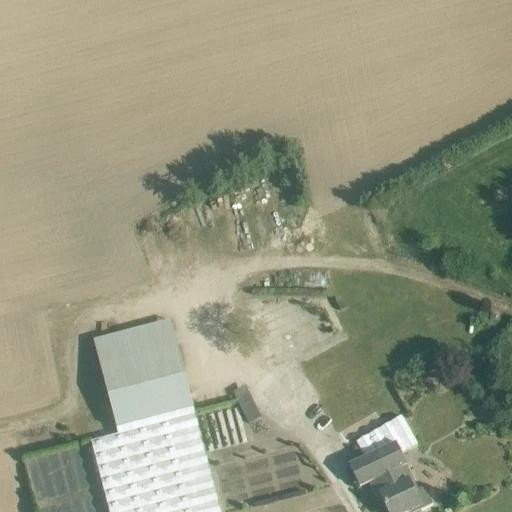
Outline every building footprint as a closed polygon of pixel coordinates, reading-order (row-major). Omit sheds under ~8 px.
[(410,280),(344,312),(356,336),(421,304),(410,280)] [(170,322),(95,342),(118,431),(117,431),(118,437),(196,417),(170,322)] [(351,344),(306,368),(350,448),(394,424),(351,344)] [(234,393),(250,426),(262,420),(250,393),(247,394),(244,388),(234,393)] [(196,417),(118,437),(93,444),(110,511),(221,511),(197,416),(196,417)] [(424,488),(417,492),(406,468),(407,467),(397,446),(350,468),(360,489),(371,484),(377,498),(381,496),(388,511),(411,511),(420,508),(422,511),(433,506),(424,488)]
